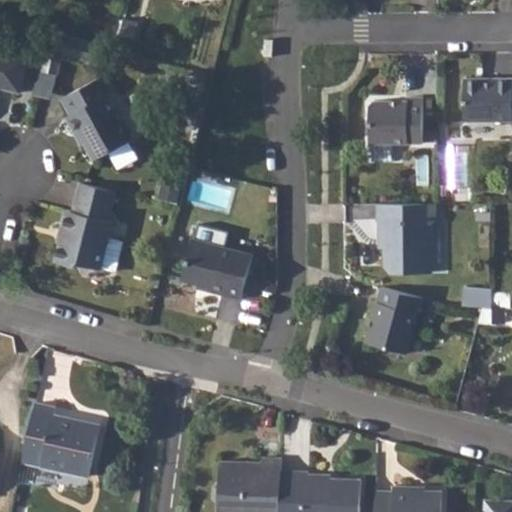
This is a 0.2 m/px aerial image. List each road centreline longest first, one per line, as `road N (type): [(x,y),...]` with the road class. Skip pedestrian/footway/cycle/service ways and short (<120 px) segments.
road 1 (residential): [(265,384),(296,282),(287,26)]
road 2 (residential): [(265,384),(511,447)]
road 3 (residential): [(287,26),(511,30)]
road 4 (residential): [(0,313),(190,365)]
road 5 (residential): [(190,365),(167,511)]
